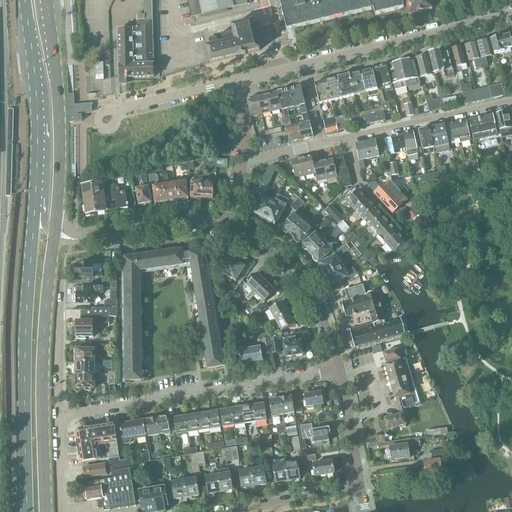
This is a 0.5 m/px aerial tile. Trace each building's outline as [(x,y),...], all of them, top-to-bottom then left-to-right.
[(137,18),(137,21),(152,20),(151,0),(144,0),(145,18),(137,18)] [(189,0),(187,1),(191,18),(257,3),(255,0),(189,0)] [(279,0),(286,30),(371,10),(372,10),(373,9),(375,15),(404,8),(401,0),(279,0)] [(406,2),(409,15),(432,10),(429,0),(407,0),(408,2),(406,2)] [(152,20),(137,21),(137,29),(118,29),(119,78),(120,78),(120,84),(127,84),(127,79),(128,79),(128,78),(154,77),(152,20)] [(209,43),(210,47),(205,48),(209,63),(238,56),(239,56),(246,55),(246,54),(260,50),(256,37),(252,21),(231,26),(233,33),(214,38),(215,40),(211,41),(210,40),(209,43)] [(490,40),(494,54),(504,52),(504,53),(510,52),(510,49),(511,48),(511,43),(510,35),(500,38),(500,37),(490,40)] [(488,40),(476,43),(482,67),(487,66),(485,58),(492,56),(488,40)] [(482,67),(476,43),(465,46),(468,62),(475,60),(477,69),(482,67)] [(451,50),(457,73),(461,72),(460,66),(467,65),(462,47),(451,50)] [(439,53),(429,55),(434,75),(441,73),(443,78),(454,76),(453,70),(454,69),(449,51),(439,53)] [(433,75),(427,56),(416,59),(421,78),(433,75)] [(414,59),(401,62),(406,81),(419,78),(414,59)] [(105,62),(97,62),(96,78),(104,79),(105,62)] [(406,81),(401,62),(388,65),(395,90),(407,87),(406,81)] [(393,90),(387,66),(386,67),(385,66),(379,68),(375,69),(379,87),(378,87),(383,110),(389,109),(385,91),(393,90)] [(373,69),(361,72),(367,97),(379,94),(373,69)] [(361,72),(349,75),(355,96),(363,93),(364,98),(367,97),(361,72)] [(338,77),(343,98),(344,103),(346,103),(345,98),(355,96),(349,75),(338,77)] [(338,77),(326,80),(331,101),(343,98),(338,77)] [(331,101),(326,80),(315,83),(320,104),(331,101)] [(489,87),(491,99),(505,96),(502,84),(489,87)] [(296,88),(289,89),(294,110),(298,109),(300,115),(307,113),(305,105),(300,87),(296,88)] [(488,87),(475,90),(478,102),(491,99),(488,87)] [(294,110),(289,89),(282,91),(277,92),(283,118),(289,117),(287,111),(294,110)] [(478,102),(475,90),(462,93),(465,105),(478,102)] [(277,92),(267,95),(271,112),(281,110),(277,92)] [(267,95),(257,97),(261,115),(271,112),(267,95)] [(426,97),(429,113),(443,109),(440,99),(432,101),(431,96),(426,97)] [(261,115),(257,97),(247,100),(251,117),(261,115)] [(393,116),(400,115),(396,101),(390,102),(392,109),(385,111),(387,120),(394,118),(393,116)] [(405,105),(408,117),(415,115),(413,109),(412,104),(405,105)] [(383,112),(371,114),(373,123),(385,120),(383,112)] [(496,114),(500,130),(502,136),(511,134),(510,128),(511,128),(508,112),(496,114)] [(373,123),(371,114),(359,117),(361,126),(373,123)] [(304,123),(298,124),(301,140),(313,137),(308,115),(303,116),(304,123)] [(354,126),(354,127),(361,125),(359,115),(354,116),(355,120),(348,122),(349,127),(354,126)] [(497,134),(493,115),(469,120),(472,135),(473,141),(496,137),(497,134)] [(301,140),(298,124),(297,122),(290,123),(289,119),(284,120),(290,143),(301,140)] [(323,121),(325,127),(326,133),(337,131),(336,124),(335,122),(335,119),(323,121)] [(336,121),(338,131),(349,128),(348,122),(343,123),(342,120),(336,121)] [(456,123),(460,139),(461,143),(471,141),(466,121),(456,123)] [(450,141),(460,139),(456,123),(446,125),(450,141)] [(449,151),(443,126),(428,129),(434,153),(434,154),(449,151)] [(428,129),(417,131),(423,156),(434,153),(428,129)] [(417,154),(412,132),(402,135),(405,151),(406,156),(417,154)] [(395,153),(405,151),(402,135),(391,137),(395,153)] [(375,140),(365,143),(369,159),(379,157),(375,142),(375,140)] [(384,140),(375,142),(379,157),(380,161),(388,159),(384,140)] [(369,159),(365,143),(355,145),(358,161),(361,169),(365,168),(364,167),(363,160),(369,159)] [(511,154),(497,158),(499,166),(511,163),(511,154)] [(203,165),(212,166),(216,166),(217,156),(204,160),(203,165)] [(305,176),(315,174),(313,164),(311,157),(301,159),(305,176)] [(333,160),(334,166),(346,163),(345,157),(333,160)] [(295,179),(305,176),(301,159),(291,161),(295,179)] [(333,160),(323,162),(327,179),(337,177),(333,160)] [(315,174),(317,182),(327,179),(323,162),(313,164),(315,174)] [(398,174),(396,162),(389,164),(392,175),(398,174)] [(334,166),(336,171),(347,169),(346,163),(334,166)] [(480,171),(478,163),(468,165),(470,173),(480,171)] [(269,167),(265,174),(268,175),(272,177),(275,170),(273,166),(269,167)] [(444,166),(437,168),(440,180),(444,179),(447,179),(444,166)] [(463,167),(456,168),(458,175),(465,174),(463,167)] [(336,171),(337,177),(349,174),(347,169),(336,171)] [(439,180),(438,172),(425,174),(426,182),(439,180)] [(141,175),(144,188),(136,189),(139,205),(140,205),(141,206),(145,205),(146,204),(151,203),(148,187),(146,174),(141,175)] [(259,186),(257,191),(262,194),(263,194),(266,189),(272,177),(268,175),(265,174),(259,186)] [(337,177),(338,183),(350,180),(349,174),(337,177)] [(425,174),(411,177),(412,185),(426,182),(425,174)] [(166,201),(164,185),(157,186),(156,180),(158,178),(154,175),(148,176),(150,191),(153,190),(155,202),(160,202),(161,203),(164,202),(165,201),(166,201)] [(163,177),(164,185),(166,201),(171,200),(172,201),(175,201),(176,200),(177,199),(175,184),(168,184),(167,176),(163,177)] [(350,180),(338,183),(340,189),(352,186),(350,180)] [(186,182),(175,184),(177,199),(181,199),(183,200),(186,199),(187,198),(188,198),(186,182)] [(195,198),(202,198),(202,182),(191,182),(191,198),(193,199),(195,198)] [(202,182),(202,198),(208,199),(210,200),(212,199),(213,199),(213,183),(202,182)] [(386,183),(374,194),(384,206),(399,192),(390,182),(386,183)] [(84,195),(85,200),(104,197),(101,183),(83,186),(83,188),(82,189),(82,194),(84,195)] [(377,183),(367,185),(375,193),(376,192),(381,188),(377,183)] [(384,206),(392,214),(407,200),(403,196),(407,192),(403,188),(399,192),(384,206)] [(320,199),(326,205),(336,196),(330,189),(320,199)] [(113,191),(114,194),(117,211),(118,210),(117,209),(127,208),(128,209),(128,208),(125,192),(119,193),(118,190),(113,191)] [(347,202),(354,209),(366,199),(358,190),(347,199),(347,202)] [(264,219),(265,219),(275,200),(263,194),(262,194),(259,200),(261,201),(254,214),(260,216),(260,218),(263,219),(264,219)] [(289,201),(286,204),(291,208),(298,198),(293,194),(289,201)] [(275,200),(265,219),(266,220),(266,221),(269,222),(270,222),(275,225),(286,204),(289,201),(278,195),(275,200)] [(104,197),(85,200),(87,215),(88,216),(93,216),(94,214),(94,213),(106,211),(104,197)] [(298,198),(291,208),(296,212),(303,202),(298,198)] [(354,209),(362,218),(373,207),(366,199),(354,209)] [(331,205),(325,210),(338,224),(343,219),(331,205)] [(362,218),(370,227),(381,216),(373,207),(362,218)] [(408,214),(412,219),(418,214),(414,209),(408,214)] [(307,216),(291,235),(295,238),(294,239),(295,241),(297,243),(299,243),(300,242),(301,243),(312,229),(306,224),(310,219),(311,219),(316,213),(313,210),(307,216)] [(288,232),(291,235),(307,216),(304,214),(300,218),(294,214),(282,228),(283,228),(283,229),(283,231),(285,233),(287,233),(288,232)] [(328,216),(322,222),(326,226),(332,220),(328,216)] [(374,238),(378,235),(389,225),(381,216),(370,227),(366,230),(374,238)] [(347,229),(342,223),(337,227),(343,233),(347,229)] [(378,235),(386,244),(397,233),(389,225),(378,235)] [(338,228),(329,236),(333,240),(342,232),(338,228)] [(348,231),(345,234),(352,242),(357,238),(352,232),(351,234),(348,231)] [(307,250),(310,254),(324,241),(316,233),(302,245),(303,245),(302,246),(303,248),(305,250),(306,251),(307,250)] [(397,233),(386,244),(382,248),(388,255),(392,251),(395,251),(398,249),(402,253),(409,247),(405,242),(397,233)] [(352,243),(360,251),(365,247),(358,238),(352,243)] [(324,241),(310,254),(314,257),(313,258),(313,260),(315,262),(317,262),(318,262),(332,250),(324,241)] [(333,253),(336,256),(341,252),(341,253),(348,249),(346,247),(348,245),(347,244),(333,253)] [(365,247),(360,251),(367,260),(372,256),(365,247)] [(124,258),(125,381),(141,381),(140,271),(190,264),(207,369),(223,366),(205,250),(189,253),(182,254),(182,249),(124,258)] [(325,274),(326,275),(342,266),(336,256),(320,265),(322,269),(321,271),(323,274),(325,275),(325,274)] [(372,257),(368,261),(373,267),(378,262),(372,257)] [(225,275),(236,282),(245,267),(235,260),(232,259),(219,261),(222,276),(225,275)] [(75,278),(93,278),(102,277),(102,272),(93,272),(93,265),(89,265),(89,264),(79,264),(79,265),(75,265),(75,278)] [(342,266),(326,275),(326,276),(325,276),(325,278),(327,281),(328,281),(329,281),(332,285),(347,276),(348,278),(356,273),(354,270),(349,273),(348,270),(345,272),(342,266)] [(246,285),(255,294),(266,283),(257,274),(246,285)] [(94,283),(94,288),(102,288),(102,283),(104,283),(104,277),(102,277),(93,278),(93,283),(94,283)] [(266,283),(255,294),(264,302),(275,291),(266,283)] [(369,311),(372,324),(384,321),(376,293),(366,296),(363,285),(356,287),(346,290),(345,291),(348,301),(342,303),(346,318),(369,311)] [(102,288),(94,288),(82,288),(76,288),(76,293),(75,293),(75,296),(73,297),(73,301),(75,302),(75,304),(92,304),(92,294),(102,294),(102,288)] [(228,303),(233,307),(240,296),(235,293),(228,303)] [(220,295),(221,303),(228,303),(229,301),(220,295)] [(269,310),(275,321),(288,314),(288,312),(289,311),(287,308),(285,308),(282,302),(269,310)] [(81,312),(81,322),(92,322),(92,324),(109,324),(109,317),(109,308),(104,308),(92,308),(92,312),(81,312)] [(288,314),(275,321),(282,332),(294,325),(294,323),(295,322),(293,318),(291,319),(288,314)] [(372,324),(365,326),(350,331),(351,335),(355,348),(404,334),(400,320),(385,325),(384,321),(372,324)] [(92,322),(81,322),(75,322),(75,340),(85,340),(85,338),(93,338),(92,324),(92,322)] [(283,339),(286,357),(296,356),(296,357),(302,356),(302,355),(303,354),(301,341),(296,342),(295,337),(283,339)] [(262,339),(264,352),(265,355),(271,354),(269,338),(262,339)] [(270,340),(272,354),(279,353),(277,339),(270,340)] [(263,361),(261,349),(260,348),(238,351),(240,364),(242,364),(243,366),(249,365),(248,363),(263,361)] [(399,349),(383,354),(385,363),(387,363),(387,364),(384,365),(394,400),(396,399),(400,414),(384,419),(387,431),(399,427),(400,429),(405,427),(405,425),(406,425),(404,419),(407,418),(405,409),(421,405),(405,350),(399,352),(399,349)] [(75,351),(75,363),(94,363),(94,355),(97,355),(97,351),(75,351)] [(75,374),(75,376),(94,376),(94,363),(75,363),(74,364),(74,368),(75,368),(75,369),(74,370),(74,373),(75,374)] [(94,376),(75,376),(74,377),(74,380),(75,381),(75,386),(75,387),(77,389),(85,389),(85,390),(87,392),(90,392),(92,390),(92,389),(94,389),(94,376)] [(304,395),(293,397),(296,414),(302,413),(300,402),(305,401),(307,409),(314,408),(313,406),(323,405),(323,403),(324,402),(323,397),(322,398),(321,392),(304,395)] [(282,399),(280,399),(283,415),(294,413),(291,397),(286,398),(286,397),(281,398),(282,399)] [(269,404),(272,417),(272,418),(277,417),(278,416),(283,415),(280,399),(269,401),(269,404)] [(264,404),(253,406),(255,422),(266,420),(266,418),(264,404)] [(253,406),(242,408),(244,424),(255,422),(253,406)] [(242,408),(231,410),(233,426),(244,424),(242,408)] [(233,426),(231,410),(220,411),(222,428),(233,426)] [(218,412),(207,413),(210,430),(221,428),(218,412)] [(207,413),(196,415),(199,431),(210,430),(207,413)] [(196,415),(185,417),(188,433),(199,431),(196,415)] [(168,417),(157,419),(159,435),(164,434),(165,435),(170,434),(170,433),(168,420),(168,417)] [(174,419),(176,432),(177,435),(188,433),(185,417),(174,419)] [(159,435),(157,419),(155,419),(155,418),(150,419),(151,420),(145,421),(148,437),(159,435)] [(143,421),(131,423),(134,439),(146,437),(143,421)] [(134,439),(131,423),(119,425),(123,445),(128,444),(130,443),(131,441),(131,439),(134,439)] [(312,430),(311,424),(300,426),(303,440),(314,438),(315,444),(329,442),(327,429),(328,428),(312,430)] [(78,429),(75,433),(77,435),(81,463),(119,457),(114,426),(80,431),(78,429)] [(427,431),(428,437),(447,434),(446,428),(427,431)] [(291,438),(293,451),(300,450),(298,437),(291,438)] [(377,439),(366,441),(367,448),(378,447),(377,439)] [(270,442),(264,443),(266,456),(272,455),(270,442)] [(266,456),(264,443),(258,444),(260,457),(266,456)] [(410,458),(408,445),(390,448),(392,460),(410,458)] [(237,447),(230,448),(232,461),(239,460),(237,447)] [(141,451),(143,462),(147,462),(150,461),(148,450),(141,451)] [(424,463),(426,477),(442,474),(440,461),(446,460),(444,450),(431,452),(433,461),(424,463)] [(203,453),(196,454),(198,467),(205,466),(203,453)] [(301,457),(302,463),(316,461),(315,455),(301,457)] [(111,472),(130,469),(133,468),(131,457),(126,458),(126,461),(120,462),(119,457),(109,459),(111,472)] [(163,459),(165,472),(171,471),(169,458),(163,459)] [(150,461),(147,462),(149,470),(149,475),(156,474),(155,469),(154,461),(150,461)] [(313,464),(315,477),(334,474),(332,461),(313,464)] [(297,462),(285,464),(288,483),(293,482),(292,481),(300,479),(297,462)] [(288,483),(285,464),(273,466),(275,483),(276,483),(276,485),(277,485),(282,484),(282,482),(283,482),(283,483),(288,483)] [(84,475),(84,478),(106,475),(104,465),(83,468),(83,471),(83,472),(84,474),(83,475),(84,475)] [(217,470),(217,475),(220,494),(225,493),(225,492),(232,490),(229,473),(228,468),(217,470)] [(263,468),(251,470),(254,488),(259,487),(259,486),(266,485),(263,468)] [(102,498),(104,511),(135,506),(130,469),(111,472),(112,479),(100,480),(103,498),(102,498)] [(254,488),(251,470),(239,472),(242,489),(249,488),(249,489),(254,488)] [(220,494),(217,475),(205,477),(208,494),(215,493),(216,494),(220,494)] [(196,479),(184,481),(187,499),(192,498),(191,497),(199,496),(196,479)] [(87,501),(102,498),(103,498),(100,480),(84,483),(86,493),(85,493),(84,495),(85,498),(86,499),(87,499),(87,501)] [(187,499),(184,481),(172,483),(174,500),(182,499),(182,500),(187,499)] [(165,487),(152,489),(155,511),(163,511),(165,511),(165,507),(168,506),(165,487)] [(155,511),(152,489),(138,492),(141,510),(145,510),(145,511),(155,511)] [(503,505),(507,505),(507,510),(511,509),(511,506),(511,503),(511,499),(502,500),(503,505)]
